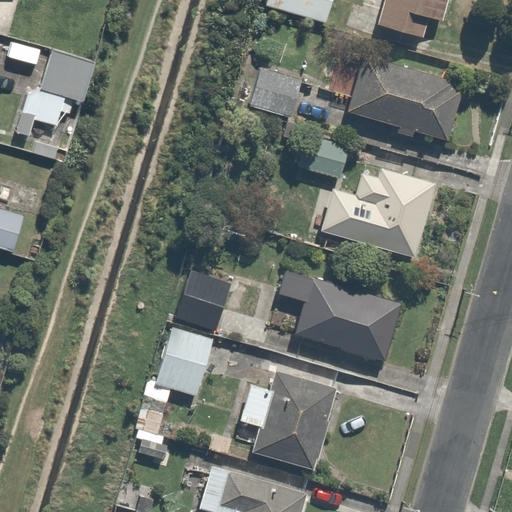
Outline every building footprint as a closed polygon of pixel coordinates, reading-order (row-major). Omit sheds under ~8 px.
[(264,0),(262,7),(325,23),(330,0),(264,0)] [(443,0),(379,0),(372,28),(420,41),(424,25),(436,28),(443,0)] [(52,47),(38,90),(74,101),(79,103),(93,60),(52,47)] [(360,57),(344,114),(446,142),(462,84),(360,57)] [(257,70),(245,108),(289,122),(301,84),(257,70)] [(30,154),(55,162),(74,101),(38,90),(27,86),(12,133),(34,140),(30,154)] [(306,132),(294,169),(339,184),(351,146),(306,132)] [(349,205),(367,210),(357,244),(413,260),(437,181),(381,164),(376,179),(358,174),(349,205)] [(0,205),(0,250),(11,255),(24,213),(0,205)] [(302,304),(292,338),(383,364),(401,302),(283,269),(275,296),(302,304)] [(157,445),(173,389),(198,396),(214,340),(166,326),(153,374),(147,372),(129,437),(157,445)] [(237,425),(255,430),(249,453),(313,470),(335,390),(271,372),(267,386),(249,381),(237,425)] [(213,425),(205,449),(236,459),(244,436),(213,425)] [(300,511),(305,496),(208,468),(196,510),(203,511),(300,511)]
